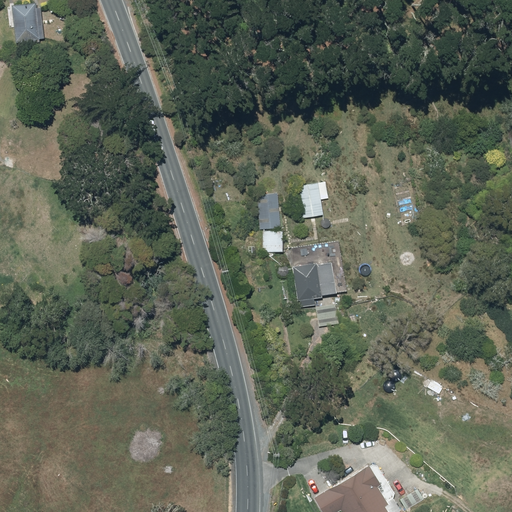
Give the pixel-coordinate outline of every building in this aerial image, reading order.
[(17,5),(18,39),(43,38),(42,5),(17,5)] [(326,180),(305,184),(310,216),(323,214),(321,200),(329,198),(326,180)] [(267,190),(245,193),(250,248),(272,245),(267,190)] [(317,252),(282,258),(286,302),(305,299),(309,325),(329,321),(317,252)] [(374,256),(363,257),(366,286),(377,285),(374,256)] [(360,441),(362,453),(384,448),(381,436),(360,441)] [(359,455),(302,489),(315,511),(318,511),(327,507),(330,511),(382,511),(390,508),(359,455)]
